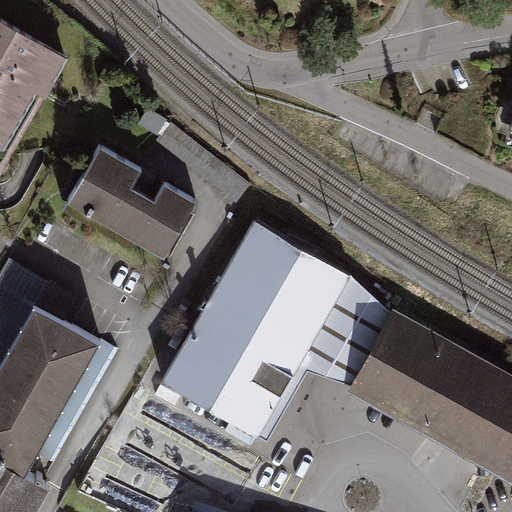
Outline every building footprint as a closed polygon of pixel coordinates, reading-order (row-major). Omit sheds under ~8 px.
[(60,46),(0,13),(0,148),(3,150),(60,46)] [(434,88),(424,108),(442,117),(452,97),(434,88)] [(104,143),(70,202),(169,258),(203,198),(104,143)] [(240,196),(250,183),(207,151),(197,165),(240,196)] [(348,270),(255,217),(163,378),(267,440),(280,417),(296,390),(308,369),(355,384),(394,315),(348,270)] [(99,334),(35,297),(0,358),(0,511),(34,511),(54,480),(26,463),(99,334)] [(511,380),(394,315),(355,384),(511,471),(511,380)] [(222,511),(192,502),(188,511),(222,511)]
